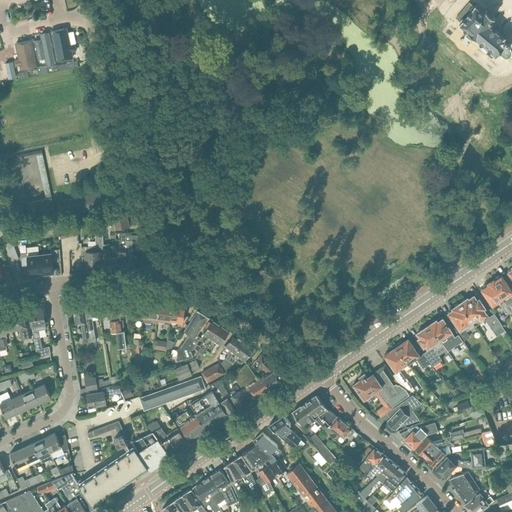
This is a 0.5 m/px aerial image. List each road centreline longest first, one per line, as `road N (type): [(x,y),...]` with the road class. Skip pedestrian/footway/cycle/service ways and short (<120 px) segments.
road 1 (residential): [(164,272),(119,153),(90,15)]
road 2 (secondary): [(322,372),(511,243)]
road 3 (residential): [(0,443),(56,417),(67,402),(51,284)]
road 4 (secondary): [(140,498),(304,385)]
road 5 (residential): [(304,385),(264,342),(164,272)]
road 6 (residential): [(456,511),(330,385)]
